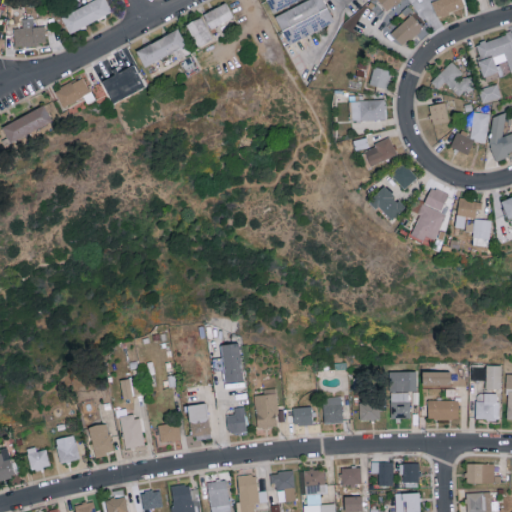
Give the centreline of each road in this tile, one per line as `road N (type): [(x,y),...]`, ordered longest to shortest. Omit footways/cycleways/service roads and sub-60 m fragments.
road 1 (residential): [(0,511),(167,472),(281,457),(511,449)]
road 2 (residential): [(511,18),(428,54),(408,100),(416,145)]
road 3 (residential): [(29,83),(190,0)]
